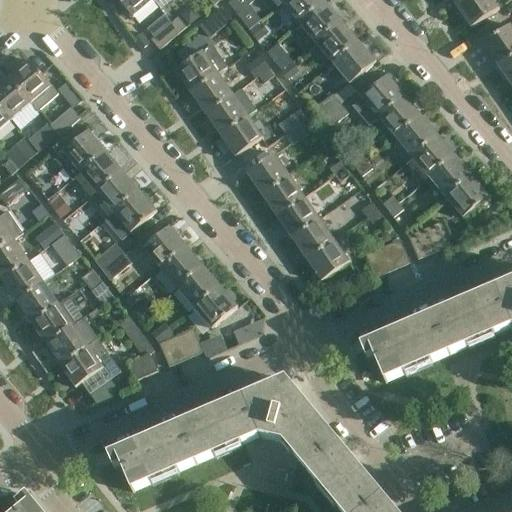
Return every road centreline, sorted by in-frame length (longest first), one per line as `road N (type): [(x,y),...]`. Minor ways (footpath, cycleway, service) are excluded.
road 1 (residential): [(298,347),(285,309),(30,10)]
road 2 (residential): [(39,459),(298,347)]
road 3 (residential): [(298,347),(511,255)]
road 4 (residential): [(511,169),(368,0)]
road 5 (residential): [(414,511),(308,381),(298,347)]
